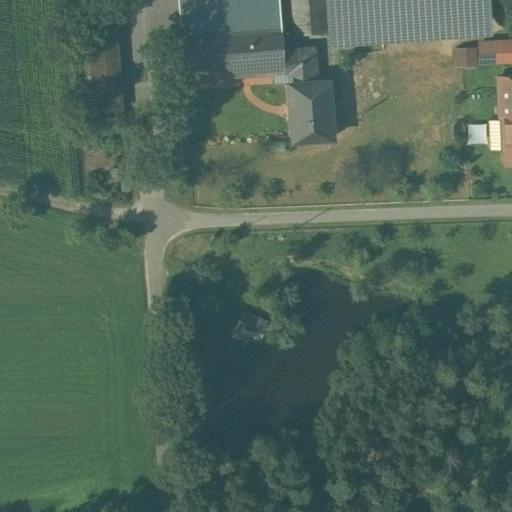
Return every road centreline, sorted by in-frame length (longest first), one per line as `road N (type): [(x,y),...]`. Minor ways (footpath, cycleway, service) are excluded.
road 1 (unclassified): [(511,209),(189,219),(165,228),(150,254),(161,511)]
road 2 (track): [(0,195),(118,212),(165,228)]
